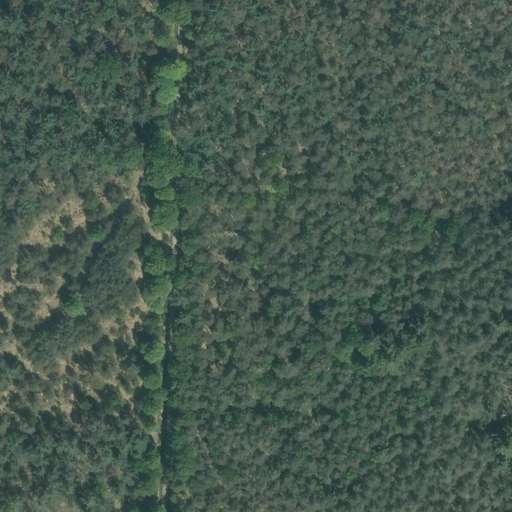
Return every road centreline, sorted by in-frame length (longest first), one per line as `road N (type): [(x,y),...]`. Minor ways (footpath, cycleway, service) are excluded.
road 1 (track): [(160,401),(511,411)]
road 2 (track): [(511,196),(437,214),(337,186),(167,174)]
road 3 (track): [(167,174),(160,511)]
road 4 (track): [(176,0),(167,174)]
